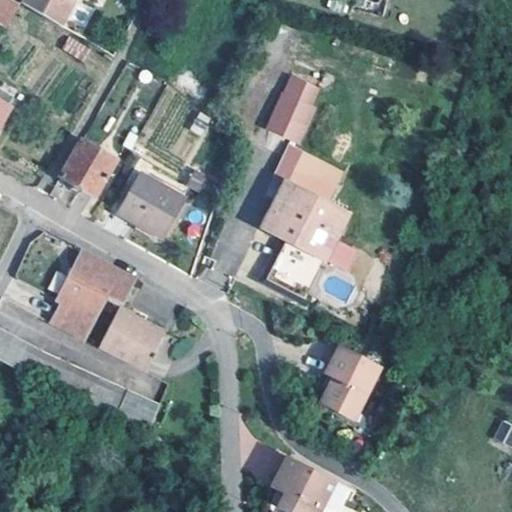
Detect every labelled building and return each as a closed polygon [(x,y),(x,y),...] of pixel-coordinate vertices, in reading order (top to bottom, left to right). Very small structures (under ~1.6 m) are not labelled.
[(16,3),(10,0),(0,0),(0,25),(3,27),(16,3)] [(75,0),(24,0),(22,5),(61,28),(75,0)] [(353,34),(347,53),(358,56),(364,37),(353,34)] [(87,50),(66,38),(60,48),(80,60),(87,50)] [(325,67),(316,64),(311,76),(320,79),(323,71),(325,67)] [(17,90),(0,81),(0,90),(12,98),(17,90)] [(0,90),(0,118),(12,98),(0,90)] [(312,105),(284,93),(268,130),(298,143),(314,106),(312,105)] [(196,112),(191,131),(205,135),(210,116),(196,112)] [(114,161),(78,141),(58,176),(80,188),(93,196),(114,161)] [(305,150),(296,166),(338,184),(345,171),(305,150)] [(338,184),(296,166),(287,181),(285,180),(259,225),(325,258),(349,213),(328,203),(338,184)] [(222,185),(196,170),(188,183),(214,198),(222,185)] [(185,192),(151,172),(147,177),(184,197),(185,192)] [(159,238),(184,197),(147,177),(139,173),(115,213),(134,224),(159,238)] [(80,188),(58,176),(54,183),(75,196),(80,188)] [(159,238),(134,224),(131,228),(156,243),(159,238)] [(310,254),(284,240),(265,277),(295,292),(310,254)] [(61,303),(94,320),(106,298),(120,305),(134,280),(106,265),(80,252),(55,300),(61,303)] [(303,297),(323,260),(310,254),(295,292),(303,297)] [(82,340),(94,320),(61,303),(49,324),(82,340)] [(116,308),(106,326),(152,349),(161,332),(116,308)] [(152,349),(106,326),(95,347),(141,371),(152,349)] [(150,407),(0,328),(0,359),(37,380),(141,434),(144,427),(150,407)] [(339,344),(326,369),(333,373),(319,401),(352,415),(377,365),(363,359),(364,356),(339,344)] [(511,424),(503,419),(493,438),(511,448),(511,447),(511,424)] [(289,452),(282,468),(279,466),(270,481),(276,485),(269,499),(291,511),(317,511),(337,477),(330,474),(289,452)]
